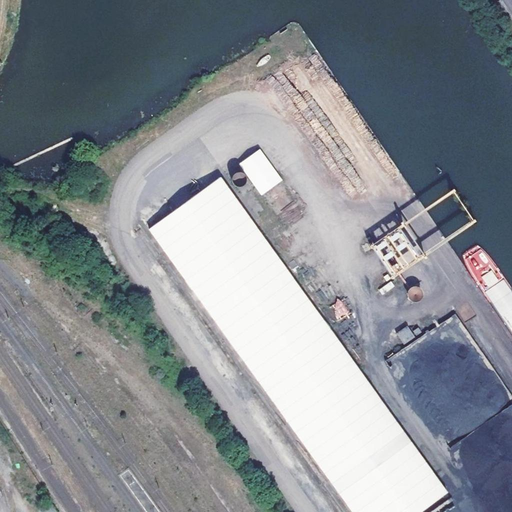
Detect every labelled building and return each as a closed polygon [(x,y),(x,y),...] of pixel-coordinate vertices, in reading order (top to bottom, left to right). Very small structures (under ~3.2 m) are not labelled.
[(238,163),(260,196),(282,181),(260,148),(238,163)] [(220,177),(150,229),(356,511),(419,511),(449,490),(220,177)] [(408,288),(410,302),(423,299),(420,286),(408,288)] [(329,305),(337,321),(349,315),(341,299),(329,305)] [(404,345),(415,337),(407,326),(396,333),(404,345)] [(461,461),(472,483),(511,481),(511,440),(510,440),(508,448),(487,441),(487,450),(485,458),(480,449),(459,450),(467,445),(467,440),(462,440),(450,447),(456,460),(461,461)]
